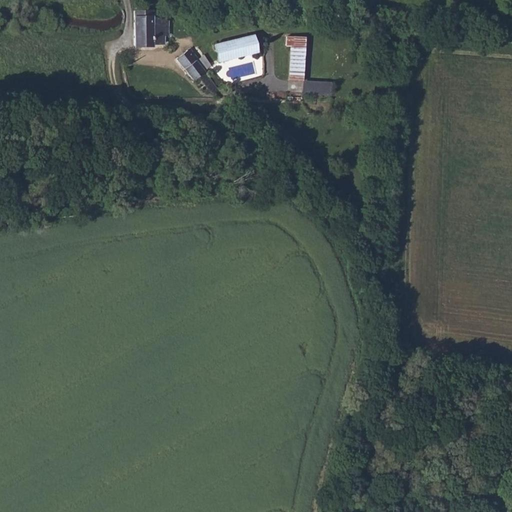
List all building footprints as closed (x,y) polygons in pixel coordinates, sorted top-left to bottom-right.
[(154,9),(134,10),(134,29),(134,43),(134,47),(153,47),(154,44),(164,44),(164,36),(169,36),(168,20),(154,15),(154,9)] [(214,42),(217,59),(256,51),(253,34),(214,42)] [(290,52),(303,53),(304,36),(285,35),(285,44),(290,44),(290,52)] [(219,89),(189,48),(176,58),(193,80),(198,76),(211,95),(219,89)] [(302,78),(303,53),(290,52),(288,77),(302,78)] [(209,118),(203,117),(201,117),(199,123),(207,125),(209,118)] [(221,129),(203,138),(208,148),(226,139),(221,129)]
